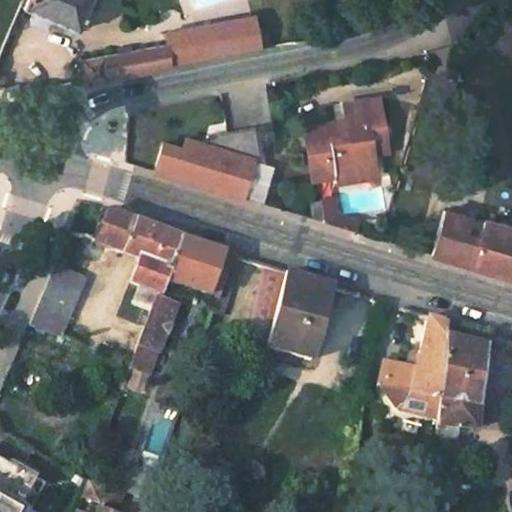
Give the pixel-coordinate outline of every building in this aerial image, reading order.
[(23,0),(20,9),(32,14),(47,20),(73,31),(84,5),(89,4),(90,0),(23,0)] [(47,20),(32,14),(29,22),(43,28),(47,20)] [(164,45),(81,59),(85,83),(189,62),(186,45),(185,36),(168,38),(170,48),(165,49),(164,45)] [(208,41),(186,45),(189,62),(211,57),(208,41)] [(342,120),(309,120),(309,173),(332,173),(332,181),(359,181),(360,173),(375,174),(375,153),(375,130),(391,130),(391,102),(357,101),(358,130),(342,129),(342,120)] [(268,163),(248,159),(254,135),(212,126),(209,142),(178,135),(176,144),(154,139),(146,177),(260,202),(268,163)] [(391,130),(375,130),(375,153),(392,153),(391,130)] [(313,194),(313,217),(327,221),(326,194),(313,194)] [(84,200),(80,199),(65,234),(136,260),(128,283),(156,294),(158,288),(161,280),(178,236),(84,200)] [(427,252),(511,278),(511,229),(484,220),(483,222),(441,209),(434,231),(427,252)] [(230,254),(178,236),(161,280),(215,299),(226,265),(230,254)] [(84,277),(52,264),(26,325),(58,337),(84,277)] [(237,268),(226,265),(215,299),(210,313),(221,316),(237,268)] [(285,271),(265,265),(245,341),(263,346),(285,271)] [(328,285),(285,271),(263,346),(309,358),(328,285)] [(177,296),(158,288),(156,294),(128,367),(146,375),(177,296)] [(385,363),(379,389),(397,408),(436,417),(442,344),(439,343),(442,321),(425,316),(413,369),(385,363)] [(484,335),(442,321),(439,343),(442,344),(436,417),(435,426),(435,428),(454,430),(473,432),(484,335)] [(454,430),(435,428),(434,440),(453,442),(454,430)] [(443,447),(434,446),(432,466),(442,467),(443,447)] [(33,478),(0,460),(0,511),(26,511),(17,507),(33,478)] [(156,475),(137,469),(126,472),(119,491),(147,501),(156,475)] [(41,483),(33,478),(17,507),(26,511),(41,483)] [(111,511),(119,491),(84,479),(78,495),(97,502),(93,511),(111,511)]
